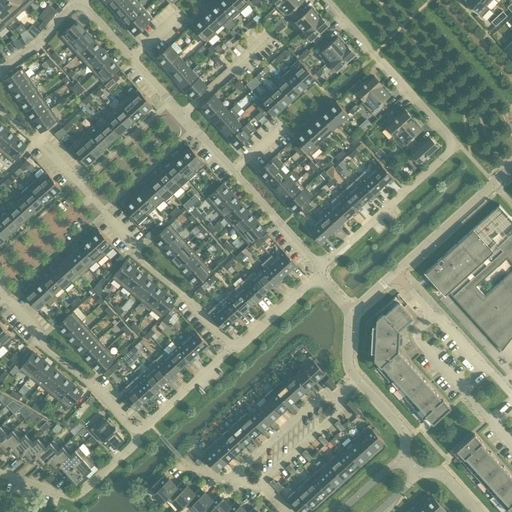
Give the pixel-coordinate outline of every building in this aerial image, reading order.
[(24,9),(16,0),(0,0),(15,17),(24,9)] [(0,0),(0,18),(6,25),(15,17),(0,0)] [(16,0),(24,9),(34,1),(32,0),(16,0)] [(107,0),(106,1),(113,9),(123,0),(107,0)] [(136,0),(123,0),(113,9),(121,18),(134,6),(138,2),(136,0)] [(230,15),(233,19),(240,12),(237,9),(229,0),(219,0),(217,2),(229,16),(230,15)] [(249,4),(246,1),(244,0),(229,0),(237,9),(240,12),(249,4)] [(282,0),(279,4),(276,6),(284,15),(287,12),(291,17),(298,11),(295,7),(296,5),(300,0),(282,0)] [(486,6),(479,0),(463,0),(469,5),(467,6),(472,11),(474,9),(479,15),(479,14),(481,17),(489,8),(486,5),(486,6)] [(138,2),(134,6),(121,18),(128,26),(145,10),(138,2)] [(229,16),(217,2),(216,4),(215,2),(211,6),(212,7),(209,10),(221,23),(224,27),(233,19),(230,15),(229,16)] [(302,14),(298,11),(291,17),(296,22),(295,22),(303,30),(319,16),(312,7),(304,14),(303,13),(302,14)] [(221,23),(209,10),(208,11),(207,9),(203,13),(204,14),(201,17),(213,30),(214,30),(221,23)] [(145,10),(128,26),(129,27),(128,28),(131,32),(132,31),(135,34),(153,18),(145,10)] [(497,16),(501,21),(506,16),(502,12),(497,16)] [(319,16),(303,30),(300,33),(308,42),(312,39),(316,44),(323,38),(319,34),(320,33),(319,32),(328,25),(319,15),(319,16)] [(501,21),(497,16),(492,20),(496,25),(501,21)] [(213,30),(201,17),(200,18),(199,17),(195,20),(196,21),(193,25),(208,41),(217,33),(214,30),(213,30)] [(69,46),(85,31),(77,21),(61,36),(69,46)] [(28,43),(34,38),(24,23),(17,27),(28,43)] [(94,40),(85,31),(69,46),(78,55),(94,40)] [(22,37),(18,40),(20,43),(23,47),(27,44),(22,37)] [(326,63),(346,45),(338,37),(331,43),(330,43),(329,44),(325,40),(318,46),(322,51),(319,54),(326,63)] [(18,40),(13,42),(18,50),(23,47),(20,43),(18,40)] [(102,49),(94,40),(78,55),(86,64),(102,49)] [(164,66),(177,54),(170,45),(156,57),(160,61),(158,62),(162,66),(163,65),(164,66)] [(346,45),(326,63),(334,72),(338,69),(342,73),(349,67),(346,63),(347,62),(346,61),(354,54),(346,45)] [(102,49),(86,64),(94,73),(110,59),(102,49)] [(185,62),(177,54),(164,66),(171,74),(185,62)] [(119,68),(110,59),(94,73),(103,83),(119,68)] [(291,68),(306,85),(309,82),(311,84),(314,80),(313,79),(315,77),(299,60),(290,68),(291,69),(291,68)] [(185,62),(171,74),(179,82),(192,70),(185,62)] [(12,91),(30,78),(23,67),(4,80),(12,91)] [(291,68),(291,69),(283,76),(286,79),(298,92),(301,90),(302,91),(306,88),(305,86),(306,85),(291,68)] [(199,78),(192,70),(179,82),(186,90),(199,78)] [(365,99),(381,84),(373,76),(365,83),(364,82),(364,83),(360,79),(353,85),(357,90),(365,99)] [(37,88),(30,78),(12,91),(19,101),(37,88)] [(116,82),(112,78),(105,85),(108,89),(116,82)] [(199,78),(186,90),(187,91),(185,92),(189,96),(190,95),(193,98),(207,86),(199,78)] [(286,79),(278,86),(290,100),(293,97),(294,98),(298,95),(297,93),(298,92),(286,79)] [(250,80),(246,84),(252,90),(256,86),(250,80)] [(326,81),(321,85),(325,89),(330,85),(326,81)] [(365,99),(362,102),(370,111),(374,115),(384,106),(381,102),(382,101),(381,100),(389,93),(382,85),(381,84),(365,99)] [(278,86),(270,93),(282,107),(285,104),(286,105),(290,102),(289,101),(290,100),(278,86)] [(44,99),(37,88),(19,101),(26,111),(44,99)] [(137,88),(129,96),(128,96),(145,114),(150,109),(148,108),(152,105),(137,88)] [(282,107),(270,93),(262,101),(274,114),(277,111),(278,113),(282,109),(281,108),(282,107)] [(128,96),(129,96),(127,94),(119,102),(120,104),(120,103),(135,120),(138,117),(140,118),(145,114),(128,96)] [(208,115),(221,103),(214,94),(201,106),(204,110),(202,111),(206,115),(207,113),(208,115)] [(44,99),(26,111),(33,121),(51,109),(44,99)] [(327,108),(339,122),(348,114),(336,101),(334,102),(333,101),(329,104),(330,106),(327,108)] [(120,103),(120,104),(112,110),(127,127),(135,120),(120,103)] [(221,103),(208,115),(215,123),(229,111),(221,103)] [(215,123),(223,131),(236,119),(240,115),(232,107),(229,111),(215,123)] [(339,122),(327,108),(326,109),(325,108),(321,111),(322,113),(319,116),(331,129),(339,122)] [(51,109),(33,121),(40,132),(58,119),(51,109)] [(112,110),(105,117),(104,118),(119,134),(127,127),(112,110)] [(396,134),(413,119),(405,110),(397,118),(396,117),(395,118),(391,114),(384,120),(389,125),(385,128),(393,137),(397,134),(396,134)] [(331,129),(319,116),(318,117),(317,115),(313,119),(314,120),(311,123),(323,136),(331,129)] [(104,116),(95,124),(111,141),(119,134),(104,118),(105,117),(104,116)] [(243,127),(236,119),(223,131),(230,139),(243,127)] [(413,119),(396,134),(397,134),(404,142),(409,147),(416,141),(412,137),(414,136),(413,135),(420,128),(413,119)] [(306,127),(303,130),(315,143),(316,143),(323,136),(311,123),(310,124),(309,123),(305,126),(306,127)] [(95,124),(87,131),(103,149),(111,141),(95,124)] [(243,127),(230,139),(231,140),(230,141),(233,145),(234,144),(237,147),(251,135),(243,127)] [(17,137),(7,129),(0,137),(0,151),(2,154),(17,137)] [(315,143),(303,130),(302,131),(301,130),(297,133),(298,134),(295,138),(311,155),(320,148),(316,143),(315,143)] [(103,149),(87,131),(79,138),(96,157),(101,153),(100,151),(103,149)] [(26,146),(17,137),(2,154),(12,162),(26,146)] [(420,145),(416,141),(409,147),(413,151),(409,155),(417,164),(421,160),(424,164),(430,159),(428,156),(429,155),(428,154),(437,146),(429,137),(420,145)] [(81,163),(84,161),(87,164),(90,160),(91,162),(96,157),(79,138),(68,148),(81,163)] [(180,153),(197,172),(206,165),(190,147),(186,150),(185,149),(180,153)] [(380,148),(379,149),(375,152),(379,157),(384,152),(380,148)] [(176,159),(173,162),(189,179),(197,172),(180,153),(175,158),(176,159)] [(266,179),(279,167),(272,158),(258,171),(262,174),(260,175),(264,179),(265,178),(266,179)] [(173,162),(165,169),(181,187),(189,179),(173,162)] [(380,164),(371,172),(383,185),(388,181),(390,183),(394,179),(380,164)] [(287,175),(279,167),(266,179),(273,187),(287,175)] [(165,169),(157,176),(173,194),(181,187),(165,169)] [(371,172),(368,169),(359,177),(376,196),(380,192),(378,190),(383,185),(371,172)] [(37,178),(53,196),(58,192),(57,191),(60,187),(45,171),(37,178)] [(287,175),(273,187),(281,195),(294,183),(287,175)] [(173,194),(157,176),(149,183),(164,200),(165,202),(173,194)] [(359,177),(350,185),(365,201),(370,197),(372,199),(376,196),(359,177)] [(37,178),(29,186),(44,202),(47,200),(48,201),(53,196),(37,178)] [(281,195),(288,203),(304,188),(297,180),(294,183),(281,195)] [(156,207),(164,200),(149,183),(141,191),(156,207)] [(215,207),(231,193),(223,183),(206,198),(215,207)] [(350,185),(341,193),(358,212),(362,208),(360,206),(365,201),(350,185)] [(44,202),(29,186),(21,193),(24,196),(36,210),(44,202)] [(295,211),(309,199),(313,195),(305,187),(304,188),(288,203),(289,204),(288,205),(291,209),(292,208),(295,211)] [(137,192),(132,197),(145,211),(148,214),(156,207),(141,191),(138,193),(137,192)] [(240,202),(231,193),(215,207),(223,217),(240,202)] [(358,212),(341,193),(332,201),(335,204),(347,218),(352,213),(354,215),(358,212)] [(36,210),(24,196),(16,203),(28,217),(36,210)] [(148,214),(145,211),(132,197),(127,201),(128,202),(125,205),(132,213),(128,216),(137,225),(149,215),(148,214)] [(198,205),(195,202),(187,209),(190,213),(198,205)] [(240,202),(223,217),(232,226),(248,211),(240,202)] [(28,217),(16,203),(8,211),(20,224),(28,217)] [(335,204),(326,212),(340,228),(344,224),(342,222),(347,218),(335,204)] [(511,217),(499,204),(499,205),(496,208),(494,210),(425,272),(444,294),(448,291),(502,350),(511,337),(511,217)] [(8,211),(0,217),(0,218),(12,231),(20,224),(8,211)] [(248,211),(232,226),(240,235),(256,220),(248,211)] [(326,212),(317,220),(329,234),(334,229),(336,231),(340,228),(326,212)] [(0,218),(0,234),(4,238),(12,231),(0,218)] [(256,220),(240,235),(249,245),(265,230),(256,220)] [(329,234),(317,220),(308,229),(322,244),(326,240),(324,238),(329,234)] [(163,248),(179,233),(170,224),(154,238),(163,248)] [(102,250),(106,254),(114,247),(98,229),(94,233),(93,231),(88,236),(102,250)] [(187,242),(179,233),(163,248),(171,257),(187,242)] [(85,241),(82,244),(97,261),(96,261),(97,262),(106,254),(102,250),(88,236),(84,240),(85,241)] [(237,239),(233,243),(236,247),(241,244),(237,239)] [(195,252),(187,242),(171,257),(179,266),(195,252)] [(82,244),(74,251),(86,265),(88,268),(96,261),(97,261),(82,244)] [(220,246),(217,249),(213,253),(216,257),(220,253),(224,250),(220,246)] [(86,265),(74,251),(66,259),(78,272),(86,265)] [(283,251),(274,259),(286,273),(291,268),(293,270),(297,266),(283,251)] [(204,261),(195,252),(179,266),(187,275),(204,261)] [(274,259),(271,256),(262,264),(265,267),(279,283),(283,279),(281,277),(286,273),(274,259)] [(66,259),(58,266),(70,279),(78,272),(66,259)] [(122,286),(136,269),(126,261),(112,278),(122,286)] [(212,270),(204,261),(187,275),(196,285),(212,270)] [(70,279),(58,266),(50,273),(62,287),(61,287),(64,290),(73,282),(70,279)] [(265,267),(257,275),(256,275),(268,289),(273,284),(275,286),(279,283),(265,267)] [(145,277),(136,269),(122,286),(132,294),(145,277)] [(256,275),(257,275),(254,272),(244,280),(261,299),(265,295),(263,293),(268,289),(256,275)] [(50,273),(42,280),(54,294),(61,287),(62,287),(50,273)] [(145,277),(132,294),(141,302),(155,285),(145,277)] [(37,282),(32,286),(46,301),(54,294),(42,280),(38,283),(37,282)] [(261,299),(244,280),(236,288),(239,291),(238,291),(250,305),(255,300),(258,302),(261,299)] [(155,285),(141,302),(151,309),(165,292),(155,285)] [(46,301),(32,286),(27,291),(29,292),(25,295),(37,309),(46,301)] [(238,291),(230,299),(229,299),(244,315),(248,311),(245,309),(250,305),(238,291)] [(175,300),(165,292),(151,309),(161,317),(175,300)] [(227,296),(218,304),(233,321),(238,316),(240,318),(244,315),(229,299),(230,299),(227,296)] [(398,330),(399,329),(413,317),(395,297),(380,311),(382,314),(383,313),(398,330)] [(233,321),(218,304),(208,312),(225,331),(230,328),(228,325),(233,321)] [(66,335),(82,320),(73,311),(57,325),(66,335)] [(383,313),(382,314),(377,319),(376,329),(372,328),(371,349),(375,349),(375,359),(380,364),(380,365),(397,350),(398,350),(398,343),(401,343),(402,337),(399,336),(399,329),(398,330),(383,313)] [(90,330),(82,320),(66,335),(74,344),(90,330)] [(0,340),(4,345),(3,345),(4,346),(13,338),(0,323),(0,340)] [(90,330),(74,344),(82,353),(99,339),(90,330)] [(186,339),(198,352),(203,348),(205,350),(209,346),(195,330),(186,339)] [(99,339),(82,353),(91,363),(107,348),(99,339)] [(198,352),(186,339),(177,347),(191,362),(195,359),(193,357),(198,352)] [(172,341),(165,348),(169,352),(176,345),(172,341)] [(177,347),(168,354),(168,355),(180,368),(185,364),(187,366),(191,362),(177,347)] [(116,358),(107,348),(91,363),(99,372),(116,358)] [(380,365),(380,364),(377,367),(390,382),(410,364),(398,350),(397,350),(380,365)] [(168,355),(168,354),(165,351),(156,360),(159,363),(173,378),(177,375),(175,373),(180,368),(168,355)] [(30,377),(44,360),(34,352),(20,369),(30,377)] [(13,355),(11,354),(3,361),(9,367),(17,358),(13,355)] [(303,367),(315,381),(324,372),(319,366),(321,364),(316,359),(314,361),(309,356),(300,365),(303,368),(303,367)] [(44,360),(30,377),(39,385),(53,368),(44,360)] [(159,363),(150,371),(162,384),(167,380),(169,382),(173,378),(159,363)] [(423,378),(410,364),(390,382),(403,396),(423,378)] [(138,376),(155,394),(159,391),(157,389),(162,384),(150,371),(148,367),(138,376)] [(306,389),(308,387),(315,381),(303,367),(303,368),(294,375),(306,389)] [(63,376),(53,368),(39,385),(49,393),(63,376)] [(294,375),(286,383),(285,384),(297,397),(304,390),(306,389),(294,375)] [(63,376),(49,393),(59,400),(72,383),(63,376)] [(138,376),(130,384),(145,400),(150,396),(152,398),(155,394),(138,376)] [(336,386),(329,378),(324,382),(332,390),(336,386)] [(423,378),(403,396),(416,410),(436,393),(423,378)] [(288,405),(290,403),(297,397),(285,384),(286,383),(283,380),(273,388),(288,405)] [(72,383),(59,400),(69,408),(83,392),(72,383)] [(130,384),(120,392),(123,395),(137,411),(142,407),(140,405),(145,400),(130,384)] [(288,405),(273,388),(264,397),(267,400),(279,413),(287,407),(288,405)] [(442,399),(436,393),(416,410),(422,417),(421,418),(429,426),(450,406),(443,398),(442,399)] [(5,406),(12,400),(5,396),(0,400),(5,406)] [(88,398),(74,414),(81,419),(94,403),(88,398)] [(258,408),(271,421),(272,419),(279,413),(267,400),(258,408)] [(359,411),(357,408),(351,402),(349,400),(345,405),(355,416),(359,411)] [(38,406),(36,410),(43,414),(47,408),(41,403),(39,406),(38,406)] [(33,412),(23,406),(19,409),(26,417),(33,412)] [(258,408),(250,415),(250,416),(262,429),(269,423),(271,421),(258,408)] [(44,418),(33,412),(29,416),(37,424),(44,418)] [(238,420),(253,437),(254,436),(262,429),(250,416),(250,415),(247,412),(238,420)] [(120,441),(123,438),(115,429),(116,428),(115,426),(115,427),(111,422),(110,423),(107,420),(104,416),(95,424),(90,429),(103,443),(108,439),(114,446),(115,445),(116,446),(121,442),(120,441)] [(238,420),(229,429),(244,445),(251,439),(253,437),(238,420)] [(44,432),(50,426),(46,422),(40,427),(44,432)] [(0,426),(0,425),(0,441),(11,432),(11,431),(3,423),(0,426)] [(58,434),(63,428),(58,424),(53,430),(58,434)] [(368,425),(360,432),(375,449),(383,442),(378,435),(380,434),(375,428),(373,430),(368,425)] [(11,432),(0,441),(0,450),(2,448),(6,452),(24,436),(23,435),(16,427),(13,430),(11,431),(11,432)] [(220,437),(235,453),(236,452),(244,445),(229,429),(220,437)] [(375,449),(360,432),(351,440),(354,443),(355,443),(368,458),(373,453),(372,452),(375,449)] [(18,456),(33,442),(25,434),(23,435),(24,436),(6,452),(10,457),(15,452),(18,456)] [(467,467),(487,449),(481,442),(482,442),(474,434),(453,453),(460,461),(461,460),(467,467)] [(97,441),(92,435),(88,439),(89,439),(94,444),(97,441)] [(220,437),(211,445),(226,461),(233,455),(235,453),(220,437)] [(36,440),(33,442),(18,456),(23,461),(27,456),(30,460),(45,446),(38,438),(36,439),(36,440)] [(61,447),(53,439),(50,442),(45,446),(30,460),(35,465),(40,460),(43,464),(61,448),(61,447)] [(354,443),(351,440),(351,439),(343,447),(346,451),(347,450),(359,463),(362,461),(363,462),(368,458),(355,443),(354,443)] [(61,448),(43,464),(48,469),(53,464),(56,468),(74,452),(74,451),(66,443),(63,446),(61,447),(61,448)] [(226,461),(211,445),(202,453),(206,458),(204,460),(209,465),(211,464),(217,470),(226,461)] [(75,450),(74,451),(74,452),(56,468),(63,477),(86,456),(79,447),(75,450)] [(500,463),(487,449),(467,467),(480,481),(500,463)] [(347,450),(339,457),(352,472),(357,468),(355,466),(359,463),(347,450)] [(336,454),(328,461),(342,478),(346,475),(347,476),(352,472),(339,457),(336,454)] [(94,464),(86,456),(63,477),(70,484),(74,479),(76,481),(81,477),(83,479),(87,475),(85,473),(91,468),(91,467),(94,464)] [(342,478),(328,461),(320,469),(336,487),(341,482),(339,481),(342,478)] [(511,476),(500,463),(480,481),(493,495),(511,477),(511,476)] [(320,469),(312,476),(326,493),(330,490),(331,491),(336,487),(320,469)] [(177,487),(176,487),(169,479),(165,474),(150,487),(162,500),(168,495),(168,494),(177,487)] [(312,476),(303,483),(320,501),(324,497),(323,495),(326,493),(312,476)] [(511,503),(511,477),(493,495),(506,510),(509,508),(508,507),(511,503)] [(183,481),(176,487),(177,487),(168,494),(168,495),(180,507),(186,501),(194,493),(187,485),(183,481)] [(315,505),(320,501),(303,483),(295,491),(298,494),(310,507),(313,504),(315,505)] [(200,488),(194,493),(186,501),(196,511),(199,511),(204,508),(204,507),(212,500),(205,492),(204,492),(200,488)] [(218,494),(212,500),(204,507),(204,508),(207,511),(223,511),(230,507),(230,506),(222,498),(222,499),(218,494)] [(298,494),(290,501),(291,503),(289,505),(294,510),(296,508),(299,511),(304,511),(310,507),(298,494)] [(433,496),(424,504),(431,511),(446,511),(443,508),(445,506),(440,501),(438,503),(433,496)] [(236,501),(230,506),(230,507),(223,511),(246,511),(240,505),(236,501)]
